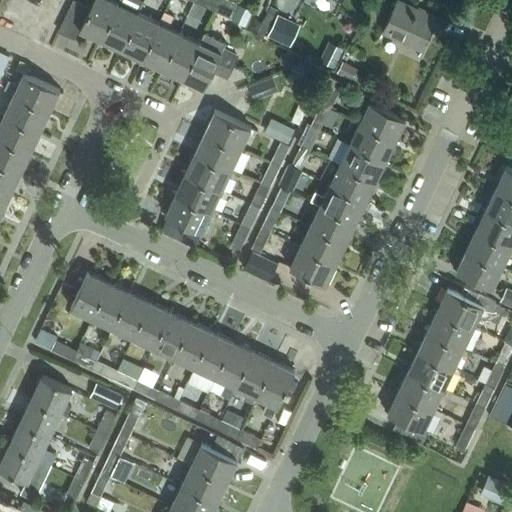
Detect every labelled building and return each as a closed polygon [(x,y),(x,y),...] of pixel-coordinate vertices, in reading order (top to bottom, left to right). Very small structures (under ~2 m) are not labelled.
[(80,28),(101,38),(118,2),(114,0),(92,0),(89,7),(75,0),(73,0),(69,9),(85,17),(80,28)] [(219,1),(218,0),(202,0),(201,3),(215,10),(219,1)] [(425,11),(399,0),(396,0),(382,30),(423,48),(432,28),(441,32),(447,19),(425,9),(425,11)] [(236,8),(219,1),(215,10),(231,18),(236,8)] [(139,11),(118,2),(101,38),(121,48),(139,11)] [(236,8),(231,18),(245,24),(252,9),(238,3),(236,8)] [(165,10),(159,21),(142,57),(163,67),(180,31),(169,26),(174,14),(165,10)] [(121,48),(142,57),(159,21),(139,11),(121,48)] [(277,14),(267,35),(290,46),(300,24),(277,14)] [(200,41),(180,31),(163,67),(183,77),(200,41)] [(204,87),(221,51),(200,41),(183,77),(204,87)] [(237,55),(223,48),(213,68),(228,75),(237,55)] [(0,49),(0,76),(10,55),(0,49)] [(337,71),(344,75),(352,78),(362,84),(367,77),(355,70),(357,66),(344,59),(337,71)] [(14,92),(13,93),(49,111),(60,89),(23,72),(18,83),(9,79),(5,88),(14,92)] [(254,100),(278,90),(272,75),(248,85),(254,100)] [(332,101),(341,82),(328,75),(319,94),(321,95),(332,101)] [(0,100),(0,112),(3,114),(40,131),(49,111),(13,93),(9,103),(1,99),(0,100)] [(368,100),(358,121),(394,138),(404,117),(368,100)] [(322,121),(329,107),(320,102),(313,117),(322,121)] [(215,108),(204,131),(240,148),(251,126),(215,108)] [(0,136),(30,151),(40,131),(3,114),(0,121),(0,136)] [(281,121),(274,136),(287,142),(294,128),(281,121)] [(384,159),(394,138),(358,121),(348,142),(384,159)] [(312,142),(319,127),(310,123),(303,137),(312,142)] [(240,148),(204,131),(195,150),(231,167),(240,148)] [(0,161),(20,172),(30,151),(0,136),(0,161)] [(280,165),(290,144),(281,140),(271,161),(280,165)] [(348,142),(339,162),(375,179),(384,159),(348,142)] [(309,148),(300,144),(293,158),(302,162),(309,148)] [(195,150),(185,171),(222,188),(231,167),(195,150)] [(0,187),(11,192),(20,172),(0,161),(0,187)] [(339,162),(329,183),(365,200),(375,179),(339,162)] [(278,184),(281,185),(289,189),(299,168),(288,163),(278,183),(278,184)] [(511,193),(511,167),(505,164),(495,185),(511,193)] [(277,171),(268,167),(261,181),(270,186),(277,171)] [(185,171),(176,192),(212,209),(222,188),(185,171)] [(319,203),(355,221),(365,200),(329,183),(323,194),(315,190),(310,199),(319,203)] [(289,189),(281,185),(274,199),(282,203),(289,189)] [(511,193),(495,185),(485,206),(511,218),(511,193)] [(0,212),(1,213),(11,192),(0,187),(0,212)] [(267,192),(258,188),(251,202),(260,206),(267,192)] [(202,230),(212,209),(176,192),(166,213),(202,230)] [(345,241),(355,221),(319,203),(309,224),(345,241)] [(280,209),(271,205),(264,220),(273,224),(280,209)] [(511,218),(485,206),(475,226),(511,244),(511,242),(511,218)] [(241,222),(250,226),(257,212),(248,208),(241,222)] [(240,247),(250,226),(241,222),(231,243),(240,247)] [(335,262),(345,241),(309,224),(299,244),(335,262)] [(260,251),(270,230),(261,226),(251,247),(260,251)] [(502,264),(511,244),(475,226),(466,247),(502,264)] [(325,283),(335,262),(299,244),(289,265),(325,283)] [(492,285),(502,264),(466,247),(455,268),(492,285)] [(243,267),(269,279),(278,260),(252,248),(243,267)] [(71,306),(92,316),(109,280),(88,270),(71,306)] [(92,316),(113,326),(130,290),(109,280),(92,316)] [(437,307),(473,325),(478,313),(488,318),(496,300),(464,285),(461,292),(447,286),(437,307)] [(511,304),(511,288),(506,286),(500,299),(511,304)] [(151,300),(130,290),(113,326),(133,336),(151,300)] [(133,336),(154,346),(171,310),(151,300),(133,336)] [(463,345),(466,340),(473,325),(437,307),(427,328),(463,345)] [(154,346),(175,356),(192,320),(171,310),(154,346)] [(195,365),(212,329),(192,320),(175,356),(195,365)] [(511,328),(509,327),(503,339),(505,340),(511,343),(511,328)] [(453,366),(463,345),(427,328),(417,348),(453,366)] [(232,339),(212,329),(195,365),(215,375),(232,339)] [(66,354),(70,345),(56,339),(51,348),(66,354)] [(253,349),(232,339),(215,375),(226,380),(220,393),(229,397),(235,385),(253,349)] [(511,351),(502,346),(495,361),(504,365),(511,351)] [(86,364),(90,355),(76,348),(72,357),(86,364)] [(444,386),(453,366),(417,348),(407,369),(444,386)] [(256,394),(256,395),(273,359),(253,349),(235,385),(246,390),(243,398),(252,402),(256,394)] [(111,365),(97,358),(92,367),(107,374),(111,365)] [(272,416),(277,405),(295,369),(273,359),(256,395),(268,400),(262,411),(272,416)] [(494,386),(501,371),(492,367),(485,381),(494,386)] [(127,384),(132,375),(117,368),(113,377),(127,384)] [(444,386),(407,369),(397,389),(434,407),(444,386)] [(67,413),(71,405),(65,402),(72,388),(42,373),(31,397),(61,411),(67,413)] [(148,393),(152,384),(138,378),(134,387),(148,393)] [(95,384),(89,395),(116,408),(122,397),(123,395),(96,382),(95,384)] [(178,383),(173,394),(179,397),(184,386),(178,383)] [(169,403),(173,394),(158,387),(154,396),(169,403)] [(491,392),(482,387),(475,402),(484,406),(491,392)] [(424,427),(434,407),(397,389),(387,411),(402,418),(424,428),(424,427)] [(50,434),(61,411),(31,397),(20,420),(50,434)] [(193,404),(179,397),(175,406),(189,413),(193,404)] [(210,423),(214,414),(199,407),(195,416),(210,423)] [(466,422),(475,427),(481,412),(472,408),(466,422)] [(139,413),(130,409),(124,423),(132,428),(139,413)] [(100,422),(97,428),(107,432),(116,414),(105,410),(100,422)] [(230,432),(234,424),(220,417),(216,426),(230,432)] [(402,418),(397,429),(422,441),(428,429),(424,427),(424,428),(402,418)] [(20,420),(8,445),(38,459),(50,434),(20,420)] [(255,433),(241,426),(236,435),(251,442),(255,433)] [(98,450),(107,432),(97,428),(96,429),(92,436),(89,445),(98,450)] [(463,429),(456,443),(465,447),(472,433),(463,429)] [(123,448),(129,434),(121,430),(114,444),(123,448)] [(218,434),(212,447),(237,459),(244,446),(218,434)] [(201,442),(191,464),(227,481),(237,459),(212,447),(201,442)] [(8,445),(0,460),(0,466),(34,483),(38,473),(32,471),(38,459),(8,445)] [(111,450),(104,464),(113,469),(120,455),(111,450)] [(85,478),(93,460),(84,456),(75,474),(85,478)] [(217,501),(227,481),(191,464),(181,484),(217,501)] [(101,471),(91,492),(100,496),(110,475),(101,471)] [(509,489),(511,483),(488,473),(483,485),(506,495),(509,489)] [(76,496),(85,478),(75,474),(66,492),(76,496)] [(187,511),(211,511),(217,501),(181,484),(171,504),(187,511)] [(0,511),(12,511),(14,508),(0,501),(0,511)]
